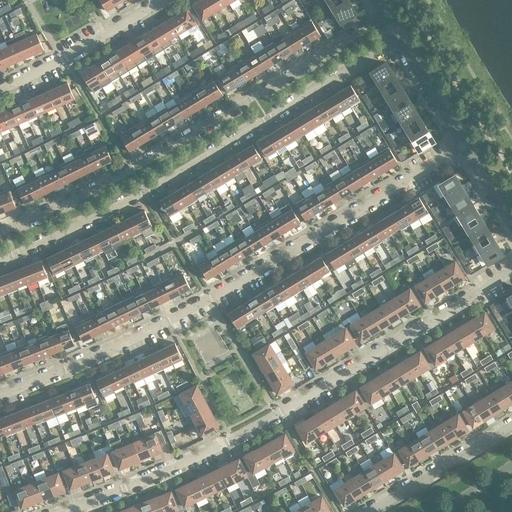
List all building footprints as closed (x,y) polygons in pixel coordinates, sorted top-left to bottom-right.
[(115,5),(112,0),(97,0),(98,0),(99,2),(100,3),(102,3),(106,11),(107,11),(107,10),(115,5)] [(211,14),(202,0),(200,0),(193,5),(194,5),(202,19),(211,14)] [(220,9),(214,0),(202,0),(211,14),(220,9)] [(229,3),(226,0),(214,0),(220,9),(229,3)] [(333,0),(329,3),(332,8),(331,8),(334,13),(350,3),(347,0),(333,0)] [(334,13),(337,18),(337,17),(344,29),(358,21),(354,15),(356,14),(352,8),(353,8),(350,3),(334,13)] [(187,8),(178,14),(187,29),(196,23),(187,9),(187,8)] [(187,29),(178,14),(169,20),(178,34),(187,29)] [(310,19),(301,25),(310,41),(320,35),(312,22),(312,21),(310,19)] [(178,34),(169,20),(160,25),(169,40),(178,34)] [(172,44),(169,40),(160,25),(151,30),(163,50),(172,44)] [(310,41),(301,25),(292,31),(301,47),(310,41)] [(163,50),(151,30),(143,35),(155,55),(163,50)] [(301,47),(292,31),(282,37),(283,39),(284,38),(292,52),(301,47)] [(46,40),(42,33),(37,35),(36,34),(27,38),(34,54),(43,50),(40,42),(46,40)] [(155,55),(143,35),(134,41),(146,60),(155,55)] [(6,42),(8,46),(15,62),(24,58),(17,42),(15,38),(6,42)] [(34,54),(27,38),(17,42),(24,58),(34,54)] [(283,39),(275,44),(274,44),(283,58),(292,52),(284,38),(283,39)] [(146,60),(134,41),(125,46),(137,66),(146,60)] [(273,42),(264,48),(274,64),(283,58),(274,44),(275,44),(273,42)] [(15,62),(8,46),(0,49),(0,53),(6,66),(15,62)] [(137,66),(125,46),(116,51),(128,71),(137,66)] [(274,64),(264,48),(254,53),(256,56),(256,55),(264,69),(274,64)] [(128,71),(116,51),(108,57),(120,76),(128,71)] [(256,56),(247,61),(255,75),(264,69),(256,55),(256,56)] [(120,76),(108,57),(99,62),(108,77),(111,82),(120,76)] [(246,59),(236,64),(246,80),(255,75),(247,61),(246,59)] [(108,77),(99,62),(90,67),(99,82),(108,77)] [(374,77),(377,82),(392,73),(389,68),(386,63),(371,72),(374,77)] [(246,80),(236,64),(227,70),(237,86),(246,80)] [(102,87),(99,82),(90,67),(82,73),(81,72),(81,73),(93,93),(102,87)] [(237,86),(227,70),(217,76),(219,78),(218,78),(219,79),(219,78),(227,91),(226,92),(227,92),(237,86)] [(395,78),(392,73),(377,82),(379,87),(380,87),(383,92),(398,83),(395,78)] [(212,79),(203,84),(213,100),(223,94),(222,94),(214,81),(214,80),(214,81),(212,79)] [(67,83),(58,87),(65,103),(74,99),(75,99),(74,97),(80,94),(76,87),(71,90),(67,82),(67,83)] [(401,88),(398,83),(383,92),(386,97),(388,102),(404,92),(401,88)] [(213,100),(203,84),(194,90),(203,106),(213,100)] [(351,85),(341,91),(350,107),(360,101),(359,99),(359,98),(358,98),(351,86),(351,85)] [(65,103),(58,87),(48,91),(55,107),(65,103)] [(203,106),(194,90),(184,96),(194,112),(203,106)] [(55,107),(48,91),(39,95),(46,111),(55,107)] [(350,107),(341,91),(331,96),(341,112),(350,107)] [(407,97),(404,92),(388,102),(391,106),(395,111),(410,102),(406,97),(407,97)] [(46,111),(39,95),(30,99),(37,115),(46,111)] [(194,112),(184,96),(175,101),(176,104),(176,103),(185,117),(194,112)] [(341,112),(331,96),(322,102),(332,118),(341,112)] [(37,115),(30,99),(20,104),(27,119),(37,115)] [(332,118),(322,102),(313,108),(323,124),(332,118)] [(413,107),(410,102),(395,111),(398,116),(397,116),(400,121),(416,112),(413,107)] [(176,104),(168,109),(167,109),(176,123),(185,117),(176,103),(176,104)] [(27,119),(20,104),(11,108),(18,123),(27,119)] [(166,107),(157,112),(166,128),(176,123),(167,109),(168,109),(166,107)] [(18,123),(11,108),(2,112),(9,128),(18,123)] [(323,124),(313,108),(304,113),(313,129),(323,124)] [(0,131),(9,128),(2,112),(0,112),(0,131)] [(166,128),(157,112),(147,118),(157,134),(166,128)] [(419,117),(416,112),(400,121),(403,126),(406,131),(421,122),(418,117),(419,117)] [(313,129),(304,113),(295,119),(304,135),(313,129)] [(157,134),(147,118),(138,124),(148,140),(157,134)] [(304,135),(295,119),(285,125),(295,140),(304,135)] [(95,122),(83,128),(88,136),(99,131),(95,122)] [(424,127),(421,122),(406,131),(409,136),(412,141),(427,131),(425,126),(424,127)] [(148,140),(138,124),(129,129),(139,145),(148,140)] [(295,140),(285,125),(276,130),(285,144),(284,144),(285,146),(295,140)] [(139,145),(129,129),(119,135),(121,137),(120,137),(121,138),(129,150),(128,151),(129,151),(139,145)] [(285,144),(276,130),(267,136),(275,150),(276,149),(277,151),(279,155),(287,149),(285,146),(284,144),(285,144)] [(430,136),(427,131),(412,141),(415,145),(418,151),(433,141),(430,136)] [(275,150),(267,136),(257,142),(258,142),(265,155),(265,156),(266,155),(267,157),(277,151),(276,149),(275,150)] [(104,144),(93,149),(95,151),(102,165),(112,160),(105,146),(106,146),(105,146),(104,144)] [(253,144),(243,150),(251,164),(252,166),(262,160),(261,158),(253,145),(253,144)] [(83,151),(84,153),(85,155),(85,156),(92,170),(102,165),(95,151),(93,149),(92,147),(83,151)] [(388,147),(378,153),(388,169),(398,163),(398,162),(397,163),(390,150),(390,149),(389,149),(388,147)] [(251,164),(243,150),(234,156),(242,170),(251,164)] [(85,155),(84,153),(74,158),(83,175),(92,170),(85,156),(85,155)] [(388,169),(378,153),(369,159),(379,175),(388,169)] [(242,170),(234,156),(224,162),(234,177),(244,172),(242,170)] [(83,175),(74,158),(65,163),(73,180),(83,175)] [(379,175),(369,159),(360,164),(361,166),(370,180),(379,175)] [(234,177),(224,162),(215,167),(225,183),(234,177)] [(73,180),(65,163),(55,168),(63,184),(73,180)] [(361,166),(352,172),(360,186),(370,180),(361,166)] [(225,183),(215,167),(206,173),(216,189),(225,183)] [(63,184),(55,168),(45,172),(53,189),(63,184)] [(351,170),(342,175),(351,191),(360,186),(352,172),(351,170)] [(53,189),(45,172),(36,177),(44,194),(53,189)] [(216,189),(206,173),(197,178),(205,192),(206,195),(216,189)] [(351,191),(342,175),(332,181),(342,197),(351,191)] [(440,182),(433,186),(440,198),(445,195),(461,186),(458,181),(457,181),(454,176),(441,184),(440,182)] [(44,194),(36,177),(26,182),(34,199),(44,194)] [(205,192),(197,178),(188,184),(196,198),(205,192)] [(342,197),(332,181),(323,187),(324,189),(333,203),(342,197)] [(34,199),(26,182),(16,187),(17,189),(16,189),(17,190),(17,189),(24,203),(23,203),(24,204),(34,199)] [(196,198),(188,184),(178,190),(188,206),(198,200),(196,198)] [(463,190),(461,186),(445,195),(448,200),(451,205),(466,195),(463,190)] [(324,189),(315,194),(324,208),(333,203),(324,189)] [(9,190),(0,192),(0,198),(5,211),(16,207),(16,206),(15,206),(10,192),(9,192),(9,190)] [(188,206),(178,190),(169,195),(179,211),(188,206)] [(314,192),(305,198),(314,214),(324,208),(315,194),(314,192)] [(179,211),(169,195),(159,201),(159,202),(160,202),(168,214),(167,215),(168,215),(169,217),(179,211)] [(469,200),(466,195),(451,205),(454,210),(457,214),(472,205),(469,200)] [(419,197),(409,203),(419,219),(422,225),(432,219),(428,213),(427,211),(427,210),(427,211),(419,198),(419,197)] [(314,214),(305,198),(295,204),(296,206),(296,207),(297,206),(304,219),(304,220),(314,214)] [(419,219),(409,203),(400,209),(409,225),(419,219)] [(279,209),(281,212),(290,228),(300,222),(292,209),(292,208),(292,209),(288,204),(279,209)] [(475,210),(472,205),(457,214),(460,219),(463,224),(478,215),(475,210)] [(409,225),(400,209),(391,214),(399,228),(400,230),(409,225)] [(144,210),(134,215),(142,232),(152,227),(151,225),(152,225),(151,224),(144,211),(145,211),(144,210)] [(290,228),(281,212),(271,218),(281,234),(290,228)] [(399,228),(391,214),(381,220),(390,234),(399,228)] [(142,232),(134,215),(124,220),(132,237),(142,232)] [(481,220),(478,215),(463,224),(466,229),(469,234),(484,225),(481,220)] [(281,234),(271,218),(262,224),(272,240),(281,234)] [(132,237),(124,220),(115,225),(122,239),(121,240),(122,242),(123,242),(132,237)] [(390,234),(381,220),(372,226),(382,241),(391,236),(390,234)] [(272,240),(262,224),(253,230),(254,232),(254,231),(263,245),(272,240)] [(122,239),(115,225),(105,230),(115,250),(124,245),(123,242),(122,242),(121,240),(122,239)] [(487,229),(484,225),(469,234),(472,239),(475,244),(490,234),(487,229)] [(382,241),(372,226),(363,231),(372,247),(382,241)] [(115,250),(105,230),(95,234),(102,249),(103,249),(104,251),(103,251),(105,254),(115,250)] [(254,232),(245,237),(253,251),(263,245),(254,231),(254,232)] [(372,247),(363,231),(354,237),(363,253),(372,247)] [(102,249),(95,234),(85,239),(94,256),(103,251),(104,251),(103,249),(102,249)] [(493,239),(490,234),(475,244),(478,249),(481,253),(496,244),(493,239)] [(244,235),(235,241),(244,256),(253,251),(245,237),(244,235)] [(363,253),(354,237),(344,242),(354,258),(363,253)] [(94,256),(85,239),(76,244),(84,261),(94,256)] [(244,256),(235,241),(225,246),(235,262),(244,256)] [(354,258),(344,242),(335,248),(345,264),(354,258)] [(84,261),(76,244),(66,249),(74,265),(84,261)] [(499,249),(496,244),(481,253),(484,258),(487,263),(502,254),(499,249)] [(235,262),(225,246),(216,252),(217,254),(226,268),(235,262)] [(345,264),(335,248),(325,254),(325,255),(326,254),(334,267),(333,267),(334,268),(335,270),(345,264)] [(74,265),(66,249),(56,253),(65,270),(74,265)] [(65,270),(56,253),(46,258),(46,259),(47,259),(53,272),(53,273),(55,275),(65,270)] [(217,254),(208,259),(217,273),(226,268),(217,254)] [(207,279),(217,273),(208,259),(207,257),(197,263),(199,265),(198,265),(198,266),(199,266),(207,279),(206,279),(207,279)] [(321,257),(311,263),(320,276),(330,270),(329,270),(321,257)] [(41,260),(30,264),(37,282),(48,278),(47,275),(41,261),(42,261),(41,260)] [(454,261),(444,267),(454,283),(464,277),(454,261)] [(320,276),(311,263),(302,268),(312,284),(321,278),(320,276)] [(37,282),(30,264),(20,268),(26,284),(27,286),(37,282)] [(454,283),(444,267),(435,273),(444,289),(454,283)] [(26,284),(20,268),(10,272),(16,288),(17,287),(26,284)] [(312,284),(302,268),(293,274),(302,290),(312,284)] [(16,288),(10,272),(0,276),(7,294),(18,290),(17,287),(16,288)] [(182,272),(172,277),(180,294),(190,288),(183,275),(184,274),(183,274),(182,272)] [(444,289),(435,273),(425,279),(435,295),(444,289)] [(302,290),(293,274),(283,279),(293,295),(302,290)] [(180,294),(172,277),(162,282),(170,298),(180,294)] [(293,295),(283,279),(274,285),(284,301),(293,295)] [(435,295),(425,279),(415,285),(422,297),(424,301),(435,295)] [(170,298),(162,282),(152,287),(153,289),(153,288),(161,303),(170,298)] [(409,289),(399,295),(409,311),(419,305),(416,300),(422,297),(415,285),(413,283),(408,286),(409,289)] [(284,301),(274,285),(265,291),(275,307),(284,301)] [(153,288),(153,289),(144,293),(151,308),(161,303),(153,288)] [(275,307),(265,291),(256,296),(265,312),(275,307)] [(144,293),(134,298),(141,313),(151,308),(144,293)] [(409,311),(399,295),(390,301),(399,317),(409,311)] [(133,296),(123,301),(131,317),(141,313),(134,298),(133,296)] [(265,312),(256,296),(247,302),(256,318),(265,312)] [(131,317),(123,301),(114,305),(122,322),(131,317)] [(399,317),(390,301),(380,307),(390,323),(399,317)] [(256,318),(247,302),(237,307),(247,323),(256,318)] [(122,322),(114,305),(104,310),(112,327),(122,322)] [(247,323),(237,307),(227,314),(228,314),(236,327),(235,327),(236,327),(237,329),(247,323)] [(390,323),(380,307),(370,313),(380,328),(390,323)] [(112,327),(104,310),(94,315),(102,332),(112,327)] [(484,312),(474,318),(484,334),(494,328),(484,312)] [(380,328),(370,313),(360,318),(370,334),(380,328)] [(102,332),(94,315),(84,320),(93,336),(102,332)] [(370,334),(360,318),(351,324),(349,322),(343,325),(345,328),(352,339),(357,336),(360,341),(370,334)] [(484,334),(474,318),(464,324),(474,340),(484,334)] [(93,336),(84,320),(74,324),(75,327),(76,327),(82,341),(93,336)] [(56,328),(58,334),(64,349),(75,344),(74,344),(68,330),(69,330),(69,329),(68,329),(66,324),(56,328)] [(474,340),(464,324),(454,330),(464,346),(474,340)] [(352,339),(345,328),(335,334),(345,350),(355,344),(352,339)] [(464,346),(454,330),(445,336),(454,352),(464,346)] [(64,349),(58,334),(48,337),(48,338),(54,353),(64,349)] [(345,350),(335,334),(325,340),(335,356),(345,350)] [(36,339),(37,342),(38,342),(44,357),(54,353),(48,338),(48,337),(47,335),(36,339)] [(454,352),(445,336),(435,342),(445,358),(454,352)] [(335,356),(325,340),(316,346),(325,362),(335,356)] [(37,342),(28,345),(34,361),(44,357),(38,342),(37,342)] [(445,358),(435,342),(425,348),(428,352),(422,356),(429,367),(430,370),(436,366),(435,364),(445,358)] [(27,343),(17,347),(24,365),(34,361),(28,345),(27,343)] [(175,343),(164,348),(172,365),(183,360),(182,358),(182,357),(181,357),(175,344),(175,343)] [(275,354),(269,344),(253,354),(259,364),(275,354)] [(325,362),(316,346),(305,352),(315,368),(325,362)] [(24,365),(17,347),(7,351),(14,369),(24,365)] [(172,365),(164,348),(155,352),(163,369),(172,365)] [(14,369),(7,351),(0,353),(0,363),(3,372),(14,369)] [(420,351),(409,357),(419,373),(429,367),(422,356),(420,351)] [(163,369),(155,352),(145,357),(153,374),(163,369)] [(281,364),(275,354),(259,364),(265,373),(281,364)] [(153,374),(145,357),(135,362),(143,378),(153,374)] [(419,373),(409,357),(400,363),(409,379),(419,373)] [(143,378),(135,362),(125,366),(132,381),(133,383),(143,378)] [(305,370),(309,367),(306,362),(301,365),(302,365),(293,370),(296,375),(305,370)] [(409,379),(400,363),(390,369),(400,385),(409,379)] [(287,373),(281,364),(265,373),(271,383),(287,373)] [(132,381),(125,366),(116,371),(123,386),(132,381)] [(400,385),(390,369),(380,375),(390,391),(400,385)] [(123,386),(116,371),(106,376),(113,390),(123,386)] [(293,384),(287,373),(271,383),(277,393),(293,384)] [(390,391),(380,375),(371,381),(380,397),(390,391)] [(113,390),(106,376),(95,381),(96,381),(103,394),(102,395),(103,395),(104,397),(114,392),(113,390)] [(511,402),(511,380),(511,381),(502,387),(511,403),(511,402)] [(380,397),(371,381),(360,387),(363,392),(358,395),(364,406),(366,409),(372,405),(370,403),(380,397)] [(90,383),(79,387),(86,405),(96,401),(95,398),(96,398),(95,398),(90,384),(90,383)] [(202,395),(196,385),(180,394),(185,404),(202,395)] [(86,405),(79,387),(69,391),(76,409),(86,405)] [(511,403),(502,387),(492,393),(502,409),(511,403)] [(355,390),(345,396),(355,412),(364,406),(358,395),(355,390)] [(76,409),(69,391),(59,395),(66,413),(76,409)] [(502,409),(492,393),(483,399),(492,414),(502,409)] [(66,413),(59,395),(49,399),(56,417),(66,413)] [(207,406),(202,395),(185,404),(180,407),(185,417),(190,414),(207,406)] [(355,412),(345,396),(335,402),(345,418),(355,412)] [(56,417),(49,399),(39,403),(46,421),(56,417)] [(492,414),(483,399),(473,404),(483,420),(492,414)] [(345,418),(335,402),(326,408),(335,424),(345,418)] [(46,421),(39,403),(29,407),(35,422),(34,422),(35,425),(46,421)] [(483,420),(473,404),(463,410),(462,408),(456,411),(457,414),(464,425),(465,425),(470,422),(473,427),(483,420)] [(212,416),(207,406),(190,414),(196,424),(212,416)] [(35,422),(29,407),(19,411),(25,426),(34,422),(35,422)] [(335,424),(326,408),(316,414),(326,430),(335,424)] [(25,426),(19,411),(9,415),(16,432),(26,428),(25,426)] [(143,421),(139,412),(134,415),(136,419),(138,424),(143,421)] [(326,430),(316,414),(306,420),(316,436),(326,430)] [(464,425),(457,414),(448,420),(457,436),(467,430),(465,425),(464,425)] [(16,432),(9,415),(0,418),(0,422),(5,434),(4,434),(5,437),(16,432)] [(218,426),(212,416),(196,424),(201,435),(218,426)] [(316,436),(306,420),(296,426),(306,442),(316,436)] [(457,436),(448,420),(438,426),(448,442),(457,436)] [(448,442),(438,426),(428,432),(438,448),(448,442)] [(160,431),(155,434),(144,438),(151,455),(162,451),(160,446),(165,444),(160,431)] [(438,448),(428,432),(418,438),(428,454),(438,448)] [(274,439),(283,456),(285,459),(292,455),(294,450),(284,434),(274,439)] [(151,455),(144,438),(133,443),(140,460),(151,455)] [(428,454),(418,438),(409,444),(418,460),(428,454)] [(283,456),(274,439),(264,445),(273,461),(283,456)] [(140,460),(133,443),(123,447),(130,464),(140,460)] [(418,460),(409,444),(399,450),(397,447),(391,451),(393,453),(400,465),(400,464),(405,461),(408,466),(418,460)] [(273,461),(264,445),(254,450),(263,467),(273,461)] [(123,447),(112,451),(117,464),(119,469),(130,464),(123,447)] [(106,454),(95,458),(102,475),(113,471),(111,466),(117,464),(112,451),(111,449),(105,451),(106,454)] [(263,467),(254,450),(244,456),(246,461),(241,464),(246,476),(247,479),(249,478),(259,497),(264,495),(255,475),(253,472),(263,467)] [(400,465),(393,453),(383,459),(393,475),(403,469),(400,464),(400,465)] [(102,475),(95,458),(85,462),(92,480),(102,475)] [(238,459),(228,464),(236,481),(246,476),(241,464),(238,459)] [(393,475),(383,459),(373,465),(383,481),(393,475)] [(92,480),(85,462),(74,466),(81,484),(92,480)] [(236,481),(228,464),(217,469),(226,486),(236,481)] [(383,481),(373,465),(364,471),(373,487),(383,481)] [(81,484),(74,466),(64,471),(62,468),(56,470),(57,473),(62,486),(62,485),(68,483),(70,488),(81,484)] [(226,486),(217,469),(207,474),(215,491),(226,486)] [(373,487),(364,471),(354,477),(364,493),(373,487)] [(62,486),(57,473),(46,477),(53,495),(64,490),(62,485),(62,486)] [(215,491),(207,474),(197,479),(205,496),(215,491)] [(53,495),(46,477),(36,482),(43,499),(53,495)] [(364,493),(354,477),(344,483),(354,499),(364,493)] [(205,496),(197,479),(187,484),(195,501),(205,496)] [(43,499),(36,482),(25,486),(32,503),(43,499)] [(354,499),(344,483),(334,489),(344,505),(354,499)] [(195,501),(187,484),(176,489),(178,494),(179,494),(184,506),(185,506),(195,501)] [(32,503),(25,486),(14,490),(21,507),(32,503)] [(159,496),(165,511),(179,511),(186,509),(185,506),(184,506),(179,494),(178,494),(172,496),(170,491),(159,496)] [(165,511),(159,496),(149,500),(153,511),(165,511)] [(329,511),(321,496),(311,502),(316,511),(329,511)] [(153,511),(149,500),(138,504),(141,511),(153,511)] [(316,511),(311,502),(301,508),(303,511),(316,511)]
